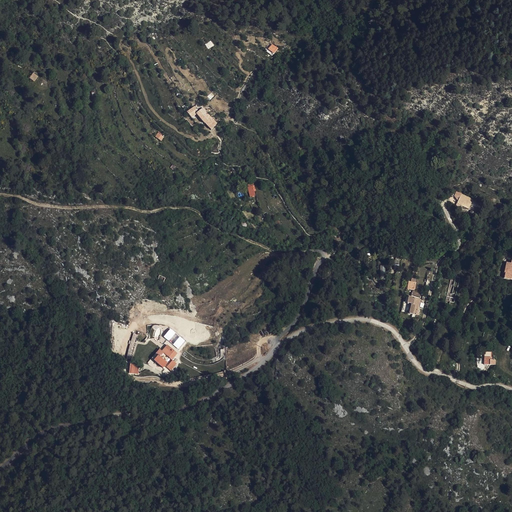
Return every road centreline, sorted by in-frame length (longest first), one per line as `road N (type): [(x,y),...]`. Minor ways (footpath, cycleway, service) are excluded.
road 1 (track): [(0,194),(50,206),(193,208),(271,250),(323,254),(319,263)]
road 2 (unclassified): [(0,469),(50,428),(193,406),(258,367),(275,344)]
road 3 (track): [(454,379),(454,338),(478,292),(487,245),(504,228)]
road 4 (track): [(404,346),(421,330),(436,266),(459,243),(444,205)]
